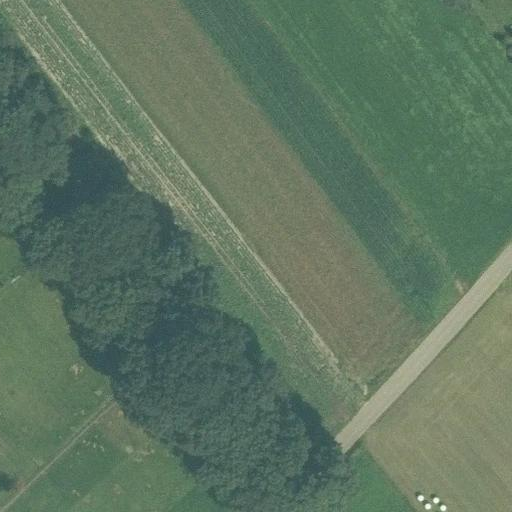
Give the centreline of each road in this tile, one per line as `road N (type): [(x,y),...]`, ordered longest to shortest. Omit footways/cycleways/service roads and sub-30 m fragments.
road 1 (track): [(301,492),(0,119)]
road 2 (unclassified): [(281,511),(511,258)]
